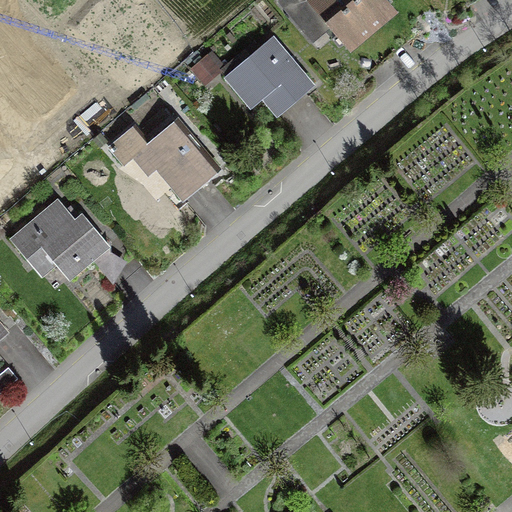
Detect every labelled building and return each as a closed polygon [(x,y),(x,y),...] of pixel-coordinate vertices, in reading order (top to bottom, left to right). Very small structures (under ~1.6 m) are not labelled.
[(292,0),(283,7),(305,33),(323,18),(345,44),(367,24),(346,0),(292,0)] [(387,0),(346,0),(367,24),(390,4),(387,0)] [(272,41),(226,79),(250,108),(261,98),(275,115),(310,87),(272,41)] [(202,62),(191,72),(203,86),(214,77),(202,62)] [(134,125),(110,146),(137,176),(151,164),(181,200),(215,171),(174,123),(149,143),(134,125)] [(57,202),(10,242),(40,277),(53,266),(66,281),(107,247),(82,217),(75,223),(57,202)] [(7,368),(0,373),(0,393),(16,379),(7,368)]
